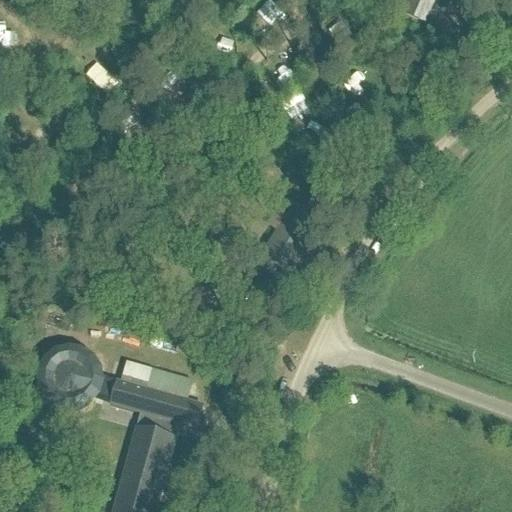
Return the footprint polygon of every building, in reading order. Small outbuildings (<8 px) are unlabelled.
[(408,0),(405,6),(428,16),(435,0),(408,0)] [(223,265),(239,234),(249,214),(234,206),(230,215),(219,209),(213,221),(217,223),(201,253),(223,265)] [(320,225),(294,210),(278,235),(264,258),(290,274),(320,225)] [(149,349),(175,356),(177,345),(151,339),(149,349)] [(36,378),(36,384),(36,390),(38,395),(40,400),(43,405),(47,409),(51,412),(56,415),(61,417),(67,418),(72,418),(78,417),(83,415),(88,412),(92,409),(96,405),(99,400),(101,395),(103,390),(103,384),(103,378),(101,372),(99,367),(95,362),(91,358),(86,355),(81,352),(75,351),(69,350),(64,351),(58,352),(53,355),(48,358),(44,362),(40,367),(38,372),(36,378)] [(123,361),(117,384),(186,404),(192,381),(123,361)] [(110,407),(140,416),(141,416),(181,428),(198,433),(205,409),(186,404),(117,384),(110,407)] [(157,511),(177,443),(136,431),(113,511),(157,511)] [(202,466),(207,450),(183,443),(179,459),(202,466)]
